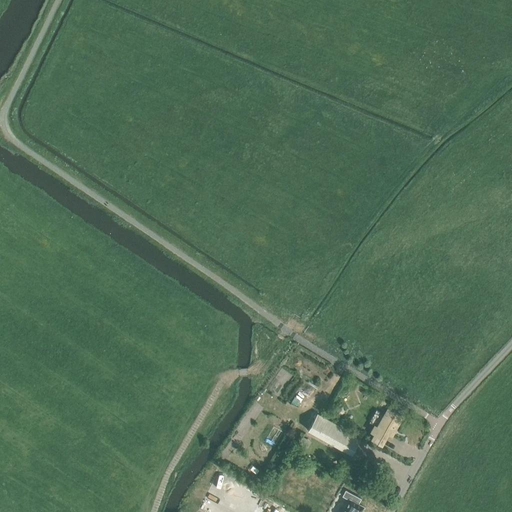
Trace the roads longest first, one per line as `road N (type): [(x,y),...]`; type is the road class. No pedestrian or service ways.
road 1 (track): [(511,81),(427,152),(278,342)]
road 2 (unclassified): [(392,511),(440,424),(511,344)]
road 3 (track): [(154,511),(235,372)]
